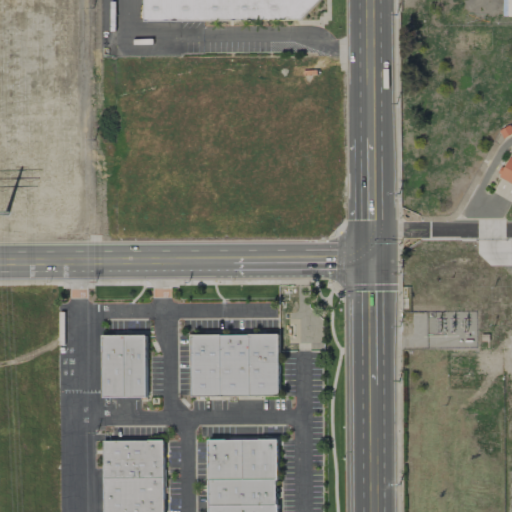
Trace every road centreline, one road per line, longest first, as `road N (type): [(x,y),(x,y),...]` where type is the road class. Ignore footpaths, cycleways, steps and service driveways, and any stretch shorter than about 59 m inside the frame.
road 1 (tertiary): [(0,263),(372,262)]
road 2 (primary): [(370,140),(369,0)]
road 3 (primary): [(373,511),(373,386)]
road 4 (primary): [(373,386),(372,262)]
